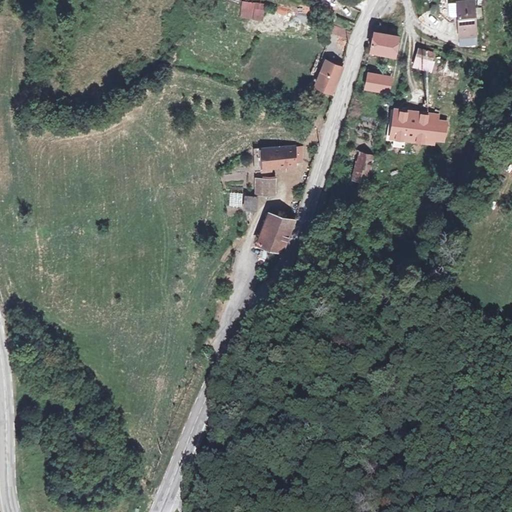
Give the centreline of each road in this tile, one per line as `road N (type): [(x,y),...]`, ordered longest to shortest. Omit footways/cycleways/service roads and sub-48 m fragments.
road 1 (secondary): [(159,511),(196,422),(298,237),(377,0)]
road 2 (secondary): [(0,358),(11,511)]
